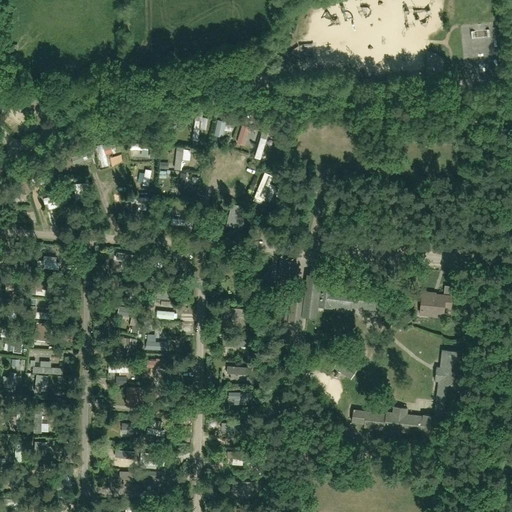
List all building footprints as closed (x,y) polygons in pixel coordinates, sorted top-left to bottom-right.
[(279,278),(296,279),(297,260),(280,260),(279,278)] [(314,321),(316,309),(348,314),(349,308),(370,311),(373,293),(348,290),(348,293),(319,289),(321,280),(304,277),(297,318),(314,321)] [(447,307),(452,308),(454,288),(445,287),(444,294),(421,291),(418,316),(446,318),(447,307)] [(454,442),(461,354),(439,352),(437,370),(433,370),(431,385),(436,385),(433,417),(407,415),(408,410),(392,408),(391,413),(354,409),(352,431),(432,438),(431,440),(454,442)] [(340,359),(333,369),(352,381),(358,370),(340,359)]
